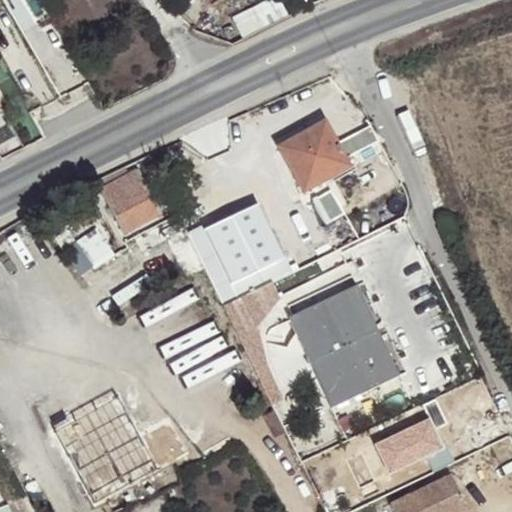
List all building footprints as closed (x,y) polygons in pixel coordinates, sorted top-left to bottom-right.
[(272,0),(231,21),(242,41),(287,17),(277,0),(272,0)] [(325,122),(279,148),(304,193),(351,167),(325,122)] [(138,170),(100,190),(125,234),(161,214),(138,170)] [(295,221),(225,267),(233,280),(304,233),(295,221)] [(69,230),(53,239),(78,277),(93,268),(69,230)] [(289,321),(334,411),(401,378),(357,288),(289,321)] [(225,308),(239,337),(257,329),(242,299),(225,308)] [(438,450),(428,425),(386,442),(396,467),(438,450)] [(82,511),(115,511),(119,510),(99,467),(68,482),(82,511)] [(392,511),(467,511),(469,511),(451,475),(389,505),(392,511)]
